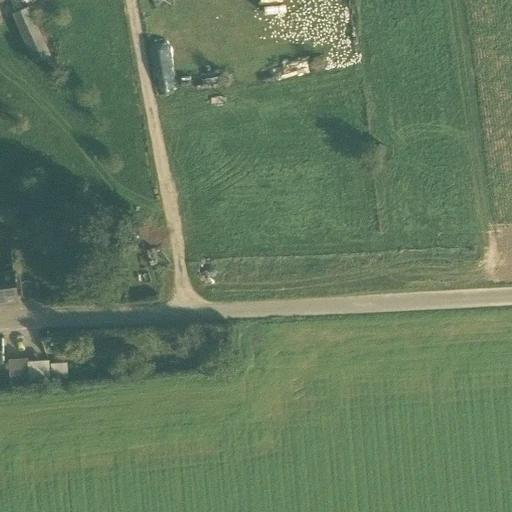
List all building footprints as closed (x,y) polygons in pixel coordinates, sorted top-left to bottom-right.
[(50,57),(28,8),(13,14),(36,64),(50,57)] [(13,274),(0,275),(0,302),(17,301),(13,274)] [(45,358),(22,359),(23,382),(46,381),(45,358)] [(7,383),(23,382),(22,359),(6,360),(7,383)] [(49,375),(66,375),(67,362),(49,362),(49,375)]
